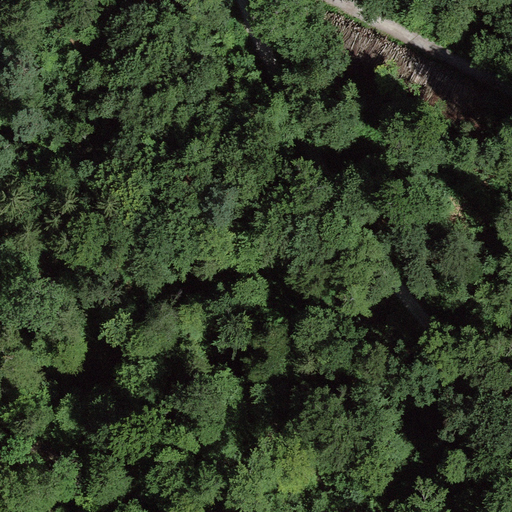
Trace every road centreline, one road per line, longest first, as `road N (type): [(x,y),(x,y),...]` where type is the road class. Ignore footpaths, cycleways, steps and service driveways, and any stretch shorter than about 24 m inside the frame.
road 1 (track): [(511,418),(363,246),(250,0)]
road 2 (track): [(336,0),(511,90)]
